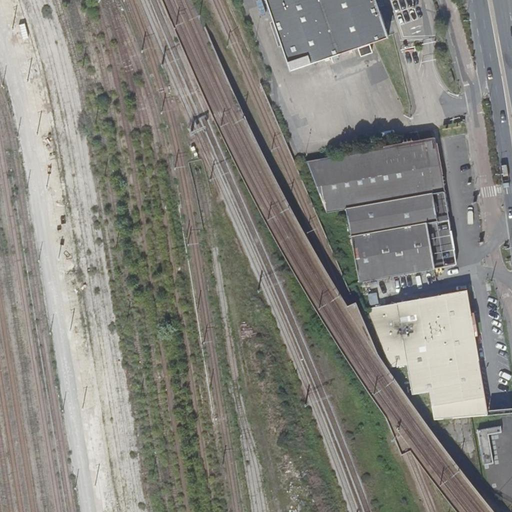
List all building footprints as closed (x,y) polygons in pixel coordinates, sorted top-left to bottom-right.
[(376,0),(266,0),(290,69),(389,36),(376,0)] [(346,210),(431,194),(445,192),(440,165),(435,139),(422,141),(306,163),(315,215),(346,210)] [(431,194),(346,210),(350,237),(426,225),(436,223),(434,208),(431,194)] [(426,225),(350,237),(359,284),(434,270),(429,241),(426,225)] [(470,412),(487,410),(467,291),(372,307),(396,367),(416,416),(428,415),(470,412)] [(378,293),(369,295),(371,305),(380,303),(378,293)] [(511,415),(511,408),(487,410),(470,412),(481,485),(511,501),(511,415)]
